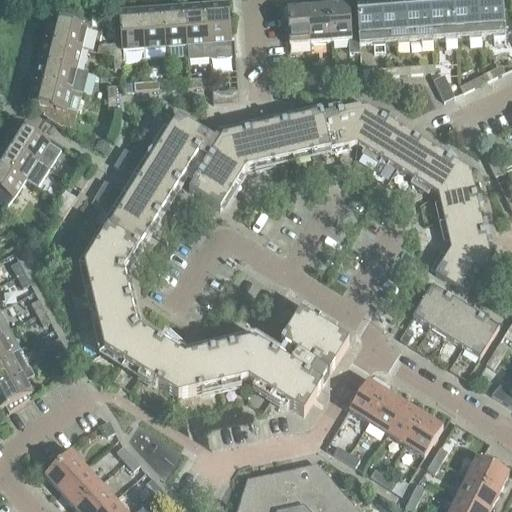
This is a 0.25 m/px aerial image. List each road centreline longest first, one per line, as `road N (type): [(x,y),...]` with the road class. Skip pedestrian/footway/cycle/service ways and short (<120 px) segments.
road 1 (residential): [(374,354),(314,449),(210,467)]
road 2 (residential): [(374,354),(367,325),(216,239)]
road 3 (residential): [(511,432),(374,354)]
road 4 (residential): [(0,471),(8,448),(97,398)]
